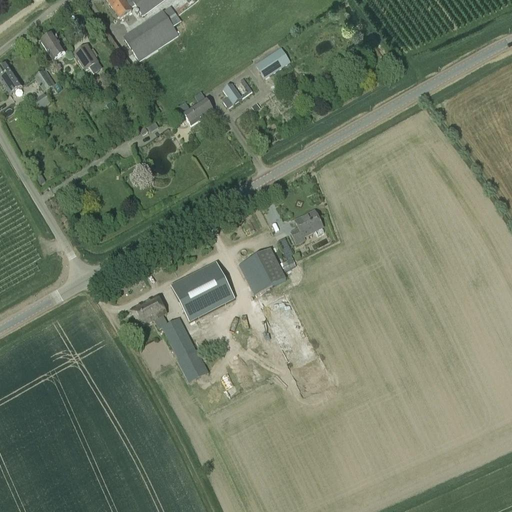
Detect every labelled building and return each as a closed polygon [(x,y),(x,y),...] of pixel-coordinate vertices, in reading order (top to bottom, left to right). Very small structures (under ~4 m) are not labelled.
[(125,0),(124,1),(122,0),(105,0),(120,21),(132,13),(130,11),(134,7),(143,18),(167,0),(125,0)] [(171,9),(163,14),(163,13),(123,39),(139,64),(178,38),(173,30),(181,24),(171,9)] [(42,44),(54,62),(65,55),(53,36),(42,44)] [(87,47),(74,55),(85,73),(90,70),(98,64),(87,47)] [(280,50),(255,67),(265,81),(290,64),(280,50)] [(0,70),(0,81),(10,97),(22,89),(7,66),(0,70)] [(34,80),(44,94),(55,87),(46,72),(34,80)] [(227,99),(222,103),(228,111),(242,101),(242,100),(232,86),(223,93),(227,99)] [(179,110),(183,116),(191,128),(213,113),(202,95),(195,100),(199,106),(190,112),(186,105),(179,110)] [(38,113),(40,112),(50,106),(44,96),(32,104),(38,113)] [(257,105),(251,109),(255,114),(260,110),(257,105)] [(298,231),(290,235),(296,247),(305,242),(304,240),(315,234),(318,238),(324,235),(322,231),(323,230),(314,213),(294,223),(298,231)] [(285,263),(281,264),(284,272),(296,267),(285,239),(277,242),(285,263)] [(271,251),(256,259),(239,267),(254,297),(286,281),(271,251)] [(216,265),(171,289),(189,325),(235,302),(216,265)] [(260,308),(305,397),(331,384),(285,295),(260,308)] [(168,326),(164,318),(167,316),(158,298),(129,313),(139,331),(154,323),(159,332),(162,330),(178,362),(176,363),(188,385),(209,375),(197,352),(196,352),(179,320),(168,326)]
